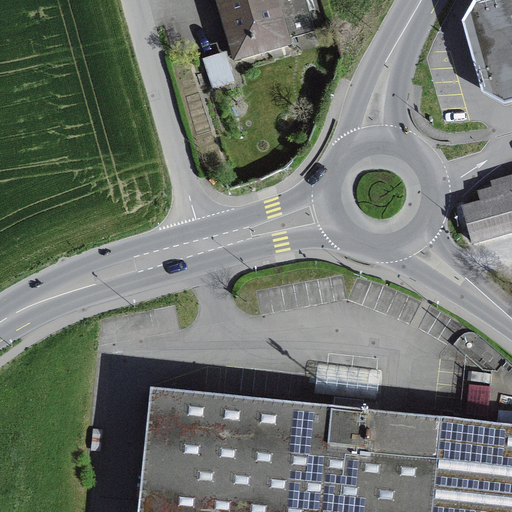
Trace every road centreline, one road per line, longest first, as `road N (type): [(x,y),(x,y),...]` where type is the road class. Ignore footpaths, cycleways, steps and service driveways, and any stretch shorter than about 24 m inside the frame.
road 1 (unclassified): [(199,245),(130,0)]
road 2 (secondary): [(0,321),(74,285),(199,245)]
road 3 (secondary): [(379,138),(382,95),(425,0)]
road 4 (secondary): [(411,237),(431,210),(431,176),(411,149),(379,138)]
road 5 (secondary): [(199,245),(326,210)]
road 6 (secondary): [(511,319),(411,237)]
